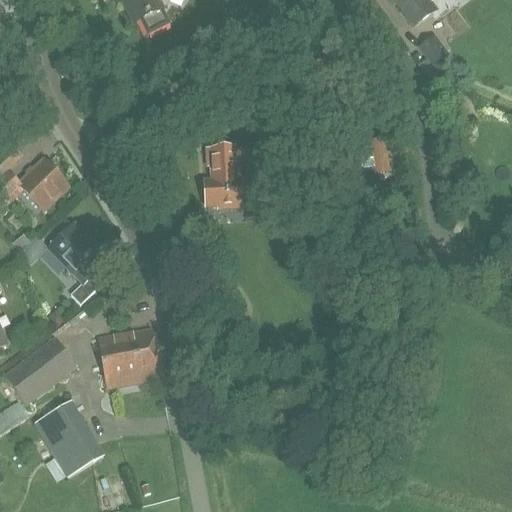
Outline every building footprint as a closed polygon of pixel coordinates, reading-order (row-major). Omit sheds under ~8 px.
[(123,0),(135,24),(140,22),(148,37),(170,26),(163,10),(164,10),(159,0),(115,0),(117,3),(122,0),(123,0)] [(427,0),(393,0),(415,28),(436,11),(427,0)] [(269,31),(265,16),(247,21),(252,36),(269,31)] [(436,36),(419,49),(428,60),(439,74),(456,61),(436,36)] [(313,65),(327,101),(349,93),(335,56),(313,65)] [(444,130),(451,131),(461,132),(463,99),(445,97),(444,130)] [(370,171),(374,179),(399,176),(394,140),(370,143),(367,152),(362,152),(357,155),(355,160),(355,166),(359,170),(364,172),(370,171)] [(247,209),(246,198),(257,197),(261,194),(262,190),(261,185),(257,181),(253,180),(252,177),(245,178),(245,182),(240,182),(239,162),(257,161),(256,142),(232,144),(233,151),(207,152),(208,168),(211,168),(212,184),(205,184),(207,209),(219,208),(219,210),(247,209)] [(0,199),(8,209),(24,194),(43,215),(70,190),(44,162),(20,185),(8,173),(9,172),(0,163),(0,199)] [(111,262),(75,225),(49,250),(83,286),(72,297),(82,307),(109,281),(100,273),(111,262)] [(23,240),(10,250),(17,258),(29,248),(23,240)] [(49,254),(38,243),(20,260),(31,272),(49,254)] [(511,270),(511,257),(501,253),(497,265),(511,270)] [(107,392),(161,382),(152,332),(98,341),(107,392)] [(3,379),(4,379),(27,408),(78,370),(56,340),(3,379)] [(0,416),(0,438),(29,420),(19,404),(0,416)] [(68,481),(104,459),(72,406),(36,427),(68,481)] [(405,446),(412,427),(396,422),(390,441),(405,446)]
